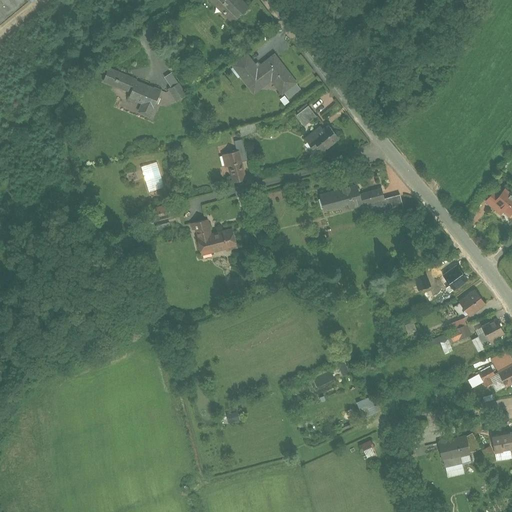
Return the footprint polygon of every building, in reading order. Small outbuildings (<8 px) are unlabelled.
[(0,0),(0,23),(28,0),(0,0)] [(248,8),(241,0),(207,0),(230,25),(248,8)] [(270,80),(281,94),(297,83),(274,53),(258,64),(256,61),(254,62),(246,52),(230,64),(252,93),(270,80)] [(100,82),(128,93),(134,79),(106,68),(100,82)] [(185,95),(169,72),(162,78),(169,87),(165,90),(167,93),(174,103),(185,95)] [(159,92),(160,89),(134,79),(128,93),(125,100),(133,103),(134,101),(137,102),(138,99),(142,100),(137,113),(149,118),(154,104),(159,92)] [(159,92),(154,104),(166,109),(174,103),(167,93),(165,94),(159,92)] [(302,125),(315,116),(306,104),(294,114),(302,125)] [(237,120),(238,126),(247,124),(246,118),(237,120)] [(247,124),(238,126),(241,135),(260,130),(257,121),(247,124)] [(316,144),(321,151),(338,140),(326,123),(320,127),(318,124),(301,136),(310,148),(316,144)] [(238,149),(241,161),(245,160),(240,139),(233,141),(235,150),(238,149)] [(232,183),(245,179),(241,161),(238,149),(235,150),(220,154),(223,168),(228,167),(232,183)] [(141,165),(146,191),(162,188),(158,162),(141,165)] [(347,204),(348,209),(378,202),(383,201),(382,198),(380,187),(359,192),(357,183),(348,185),(348,183),(339,185),(340,187),(330,190),(329,187),(323,189),(324,191),(318,192),(323,210),(347,204)] [(493,190),(483,201),(499,215),(502,212),(508,217),(511,212),(511,198),(511,197),(511,193),(509,191),(507,193),(502,188),(497,193),(493,190)] [(398,194),(382,198),(383,201),(378,202),(380,213),(401,208),(398,194)] [(166,203),(152,207),(156,223),(171,219),(166,203)] [(206,218),(188,223),(190,231),(193,230),(200,255),(224,249),(225,253),(237,250),(231,227),(210,233),(206,218)] [(447,287),(449,290),(467,278),(458,265),(440,277),(442,280),(434,285),(439,293),(447,287)] [(428,287),(420,267),(415,269),(418,277),(406,281),(411,294),(428,287)] [(427,288),(421,291),(427,305),(434,303),(427,288)] [(457,299),(467,316),(485,304),(475,288),(457,299)] [(496,316),(480,324),(481,326),(488,341),(491,346),(500,342),(497,337),(504,334),(496,316)] [(471,335),(463,317),(444,325),(452,343),(471,335)] [(404,324),(408,333),(416,330),(412,321),(404,324)] [(488,341),(481,326),(474,329),(478,336),(482,344),(488,341)] [(429,338),(431,344),(440,342),(443,353),(451,351),(447,333),(429,338)] [(482,344),(478,336),(471,339),(477,353),(484,350),(482,344)] [(497,370),(511,361),(511,359),(507,350),(491,359),(497,370)] [(511,383),(511,361),(497,370),(496,370),(498,375),(504,387),(511,383)] [(491,379),(498,375),(496,370),(493,371),(491,366),(478,373),(485,387),(493,383),(491,379)] [(445,391),(427,393),(428,401),(446,399),(445,391)] [(355,401),(361,417),(375,411),(369,395),(355,401)] [(227,422),(238,419),(236,410),(224,412),(227,422)] [(402,455),(414,452),(408,428),(396,431),(402,455)] [(511,450),(511,429),(490,433),(493,453),(511,450)] [(471,434),(465,438),(468,451),(475,451),(480,448),(471,434)] [(465,438),(465,435),(438,441),(444,467),(462,463),(461,456),(469,455),(468,451),(465,438)] [(362,446),(364,455),(371,453),(369,444),(362,446)] [(488,446),(482,449),(486,458),(493,455),(488,446)]
